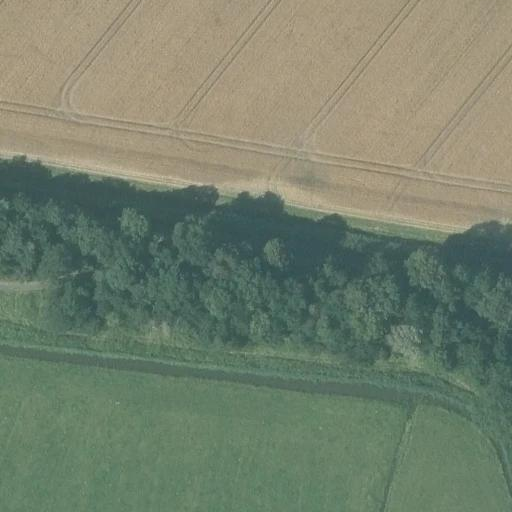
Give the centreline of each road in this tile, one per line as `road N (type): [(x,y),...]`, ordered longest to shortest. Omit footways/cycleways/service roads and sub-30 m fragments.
road 1 (track): [(0,193),(150,217),(206,236)]
road 2 (track): [(511,274),(351,261)]
